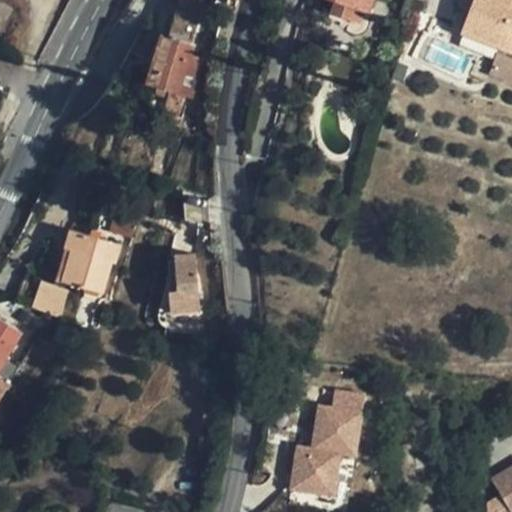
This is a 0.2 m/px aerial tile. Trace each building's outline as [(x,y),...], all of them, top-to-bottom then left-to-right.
[(155,87),(170,92),(185,96),(194,99),(206,59),(193,55),(189,54),(192,44),(204,0),(181,0),(170,38),(155,87)] [(351,5),(370,12),(374,0),(330,0),(351,7),(351,5)] [(457,0),(454,9),(468,14),(473,0),(457,0)] [(511,5),(510,5),(511,0),(473,0),(468,14),(461,33),(511,53),(511,5)] [(155,87),(170,38),(160,35),(146,85),(155,87)] [(511,65),(496,59),(490,76),(511,84),(511,65)] [(185,96),(170,92),(163,117),(177,121),(185,96)] [(137,226),(113,219),(109,232),(133,239),(137,226)] [(72,230),(66,250),(74,251),(64,283),(102,295),(112,263),(115,264),(121,246),(100,239),(90,236),(72,230)] [(102,233),(92,230),(90,236),(100,239),(102,233)] [(56,280),(64,283),(74,251),(66,250),(56,280)] [(201,258),(172,261),(175,281),(183,280),(187,315),(207,313),(201,258)] [(25,278),(17,302),(38,310),(46,290),(47,286),(25,278)] [(67,296),(46,290),(38,310),(62,318),(67,296)] [(0,400),(10,384),(0,378),(0,372),(7,361),(23,334),(0,319),(0,400)] [(74,328),(60,323),(54,340),(68,345),(74,328)] [(0,378),(10,384),(19,369),(7,361),(0,372),(0,378)] [(212,374),(203,371),(199,383),(209,386),(212,374)] [(359,395),(331,392),(330,410),(315,408),(311,451),(296,450),(292,493),(335,497),(339,454),(354,455),(359,395)] [(221,410),(205,408),(202,428),(218,430),(221,410)] [(511,511),(511,465),(491,478),(511,511)] [(486,511),(507,511),(500,496),(483,504),(486,511)]
